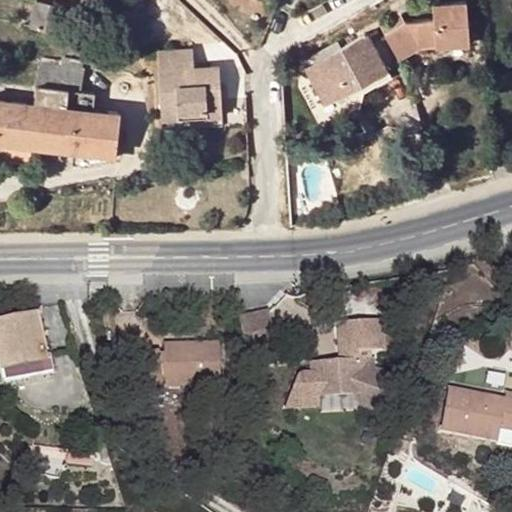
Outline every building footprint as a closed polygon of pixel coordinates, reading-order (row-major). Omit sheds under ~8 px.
[(69,7),(37,2),(33,25),(64,32),(69,7)] [(406,23),(386,34),(399,57),(419,46),(469,44),(467,5),(435,6),(434,21),(406,23)] [(332,53),(317,62),(324,74),(314,80),(327,104),(352,90),(347,81),(358,75),(363,83),(388,68),(367,33),(332,53)] [(160,122),(177,122),(177,115),(200,113),(201,121),(219,119),(218,100),(211,100),(210,92),(218,91),(216,70),(193,71),(192,52),(155,55),(159,98),(159,105),(166,102),(170,114),(160,118),(160,122)] [(0,139),(1,139),(34,143),(40,144),(44,106),(66,108),(67,90),(82,92),(84,69),(39,64),(35,104),(0,100),(0,139)] [(392,75),(388,68),(363,83),(352,90),(356,97),(392,75)] [(352,90),(363,83),(358,75),(347,81),(352,90)] [(94,92),(82,92),(67,90),(66,108),(44,106),(40,144),(117,153),(121,115),(92,111),(94,92)] [(150,121),(160,118),(159,105),(156,106),(147,110),(150,121)] [(177,122),(201,121),(200,113),(177,115),(177,122)] [(34,143),(1,139),(0,149),(0,157),(32,160),(34,143)] [(273,308),(245,312),(251,346),(278,343),(273,308)] [(33,316),(0,323),(0,369),(0,371),(43,362),(33,316)] [(384,321),(340,323),(341,344),(348,344),(349,361),(357,361),(357,352),(385,351),(384,321)] [(218,344),(163,345),(165,386),(219,385),(218,344)] [(159,353),(132,354),(134,409),(161,408),(159,353)] [(373,360),(357,361),(349,361),(342,361),(310,363),(311,373),(318,373),(318,379),(319,398),(361,396),(375,395),(374,368),(373,360)] [(51,361),(43,362),(0,371),(3,383),(53,372),(51,361)] [(397,378),(374,368),(375,395),(361,396),(363,397),(385,406),(397,378)] [(294,386),(287,399),(319,398),(318,379),(311,379),(311,373),(302,374),(299,377),(294,386)] [(506,402),(503,402),(448,391),(440,433),(498,443),(500,430),(506,402)] [(511,395),(505,394),(503,402),(506,402),(500,430),(511,432),(511,395)] [(382,414),(385,406),(363,397),(362,407),(382,414)] [(319,398),(287,399),(283,406),(282,409),(319,407),(319,398)] [(30,458),(64,461),(65,452),(31,449),(30,458)] [(91,454),(65,452),(64,461),(64,466),(89,468),(91,454)]
